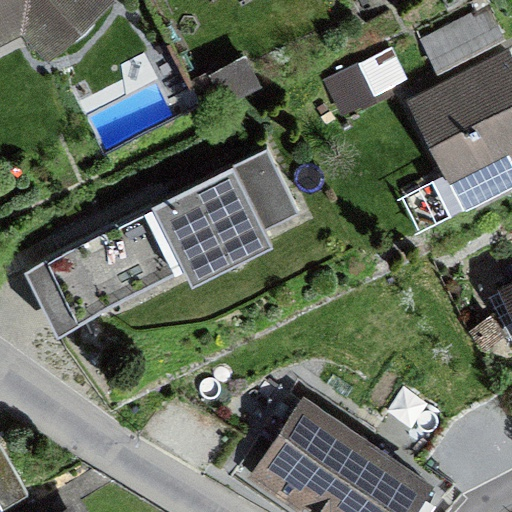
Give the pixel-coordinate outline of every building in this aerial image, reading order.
[(52,47),(103,0),(0,0),(0,9),(12,4),(52,47)] [(437,66),(500,34),(487,5),(423,38),(437,66)] [(473,201),(511,180),(511,159),(506,148),(511,144),(511,56),(509,51),(412,101),(462,197),(473,201)] [(192,279),(273,239),(266,225),(299,209),(267,144),(25,264),(57,329),(185,265),(192,279)] [(511,279),(502,285),(511,305),(511,279)] [(433,486),(302,399),(252,473),(299,505),(311,489),(344,511),(399,511),(405,504),(415,511),(433,486)] [(0,505),(28,489),(0,441),(0,505)]
